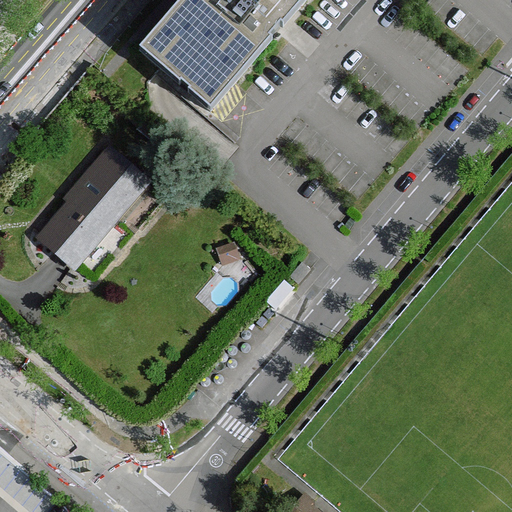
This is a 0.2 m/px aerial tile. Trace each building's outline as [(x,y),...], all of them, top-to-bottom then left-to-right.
[(187,0),(140,55),(168,78),(212,115),(273,44),(271,42),(282,29),(284,31),(310,0),(187,0)] [(64,199),(67,202),(37,237),(55,253),(64,261),(72,268),(76,272),(153,180),(110,145),(64,199)] [(222,261),(224,266),(241,260),(239,254),(235,243),(217,249),(222,261)] [(304,266),(292,280),(299,287),(311,273),(304,266)] [(322,511),(307,499),(296,511),(322,511)]
